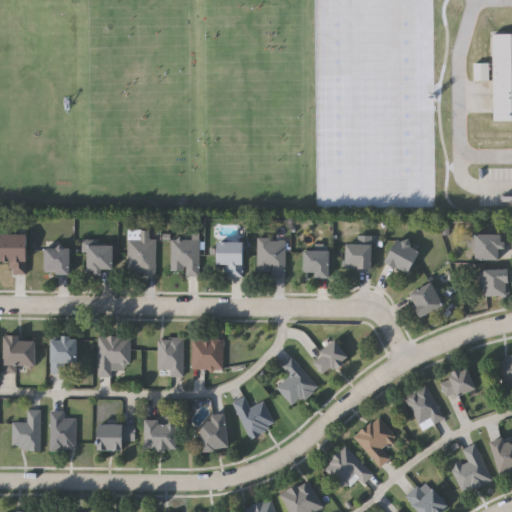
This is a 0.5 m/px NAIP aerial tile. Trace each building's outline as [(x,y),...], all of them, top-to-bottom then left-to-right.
[(511,122),(511,34),(491,35),(491,123),(511,122)] [(138,231),(148,231),(148,239),(155,239),(155,274),(127,274),(127,238),(138,238),(138,231)] [(14,262),(5,262),(6,234),(32,235),(31,274),(14,274),(14,262)] [(470,235),(503,235),(503,249),(499,249),(499,259),(470,259),(470,235)] [(417,252),(404,273),(382,259),(395,238),(417,252)] [(184,275),(184,269),(171,269),(171,239),(198,239),(198,275),(184,275)] [(285,241),(285,275),(256,275),(256,241),(285,241)] [(242,276),(224,276),(224,264),(214,264),(214,242),(242,242),(242,276)] [(110,273),(83,273),(83,243),(110,243),(110,273)] [(369,267),(343,267),(343,244),(369,244),(369,267)] [(69,248),(69,273),(48,273),(48,248),(69,248)] [(327,250),(327,275),(301,275),(301,250),(327,250)] [(480,269),(508,269),(508,296),(480,296),(480,269)] [(419,316),(406,294),(428,282),(441,304),(419,316)] [(6,336),(25,336),(25,340),(40,340),(40,367),(22,367),(22,372),(6,372),(6,336)] [(129,336),(129,377),(98,377),(98,336),(129,336)] [(80,362),(68,362),(68,373),(53,373),(54,337),(81,338),(80,362)] [(183,377),(157,377),(157,337),(183,337),(183,377)] [(223,369),(191,369),(191,338),(223,338),(223,369)] [(349,357),(334,370),(331,367),(323,374),(310,361),(333,340),(349,357)] [(511,384),(503,386),(497,358),(511,354),(511,384)] [(292,407),(276,387),(289,376),(280,365),(292,356),(317,387),(292,407)] [(439,380),(467,367),(475,387),(447,399),(439,380)] [(445,416),(424,430),(404,399),(425,385),(445,416)] [(249,438),(233,402),(245,397),(249,407),(264,400),(275,426),(249,438)] [(43,450),(15,450),(15,422),(30,422),(30,410),(43,410),(43,450)] [(68,411),(68,418),(78,418),(78,450),(52,450),(52,411),(68,411)] [(203,452),(197,426),(210,423),(208,416),(222,413),(230,446),(203,452)] [(384,451),(390,458),(378,467),(354,435),(379,416),(398,441),(384,451)] [(143,450),(143,420),(175,420),(175,450),(143,450)] [(95,424),(133,424),(133,440),(121,440),(121,450),(95,450),(95,424)] [(511,471),(498,476),(489,445),(511,437),(511,471)] [(491,481),(463,493),(452,470),(468,463),(462,450),(475,444),(491,481)] [(342,487),(322,467),(345,445),(373,473),(363,483),(355,475),(342,487)] [(289,511),(279,495),(307,478),(324,506),(314,511),(289,511)] [(416,511),(404,497),(425,480),(446,506),(438,511),(416,511)] [(242,511),(241,509),(271,499),(274,511),(242,511)]
